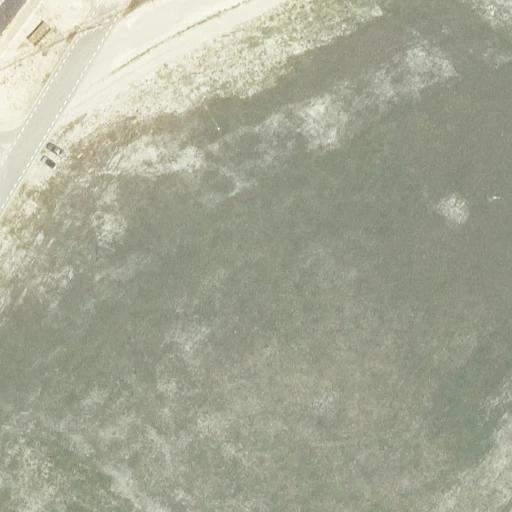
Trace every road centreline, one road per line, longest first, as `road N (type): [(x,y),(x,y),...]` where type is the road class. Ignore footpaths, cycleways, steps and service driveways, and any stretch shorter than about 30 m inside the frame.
road 1 (unclassified): [(0,191),(100,26)]
road 2 (track): [(84,52),(198,0)]
